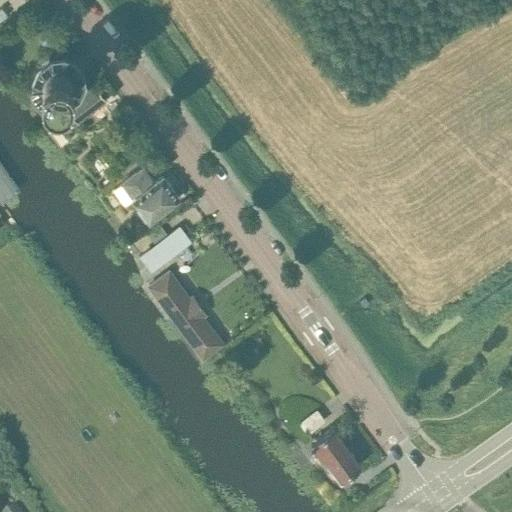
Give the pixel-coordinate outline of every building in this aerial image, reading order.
[(32,77),(32,83),(33,87),(35,92),(43,100),(52,103),(55,103),(62,103),(71,99),(78,92),(80,89),(82,82),(82,76),(82,72),(80,67),(77,63),(76,61),(70,57),(60,53),(57,53),(51,53),(47,55),(43,57),(36,65),(33,69),(32,72),(32,77)] [(78,121),(95,109),(107,100),(97,85),(67,105),(78,121)] [(0,202),(14,192),(3,177),(6,175),(0,166),(0,202)] [(143,166),(114,187),(125,202),(132,197),(148,219),(179,196),(163,174),(153,181),(143,166)] [(159,222),(146,232),(154,242),(167,233),(159,222)] [(180,227),(151,249),(160,262),(161,263),(191,242),(186,235),(180,227)] [(164,275),(150,286),(200,353),(202,355),(204,358),(206,357),(212,353),(225,343),(171,270),(164,275)] [(369,302),(365,296),(359,300),(363,306),(369,302)] [(75,379),(48,399),(81,444),(108,424),(75,379)] [(35,411),(16,426),(41,459),(60,445),(35,411)] [(319,454),(319,455),(341,484),(349,478),(345,473),(361,462),(333,425),(311,440),(320,453),(319,454)]
